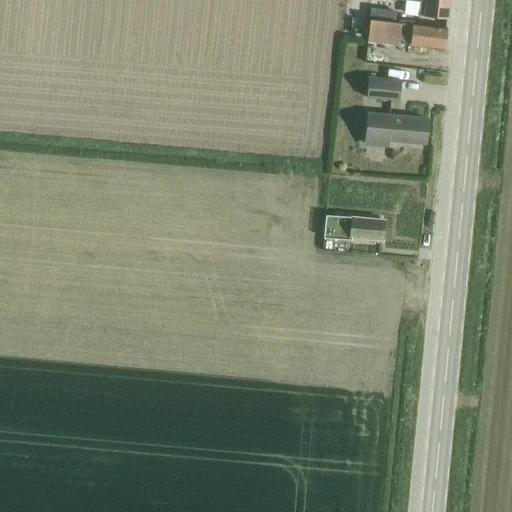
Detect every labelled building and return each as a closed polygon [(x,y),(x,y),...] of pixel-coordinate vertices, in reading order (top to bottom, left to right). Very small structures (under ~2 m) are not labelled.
[(401,0),(406,1),(420,2),(419,15),(447,18),(449,0),(401,0)] [(374,20),(393,22),(394,14),(371,11),(370,20),(374,20)] [(370,20),(367,38),(401,42),(412,43),(412,45),(444,49),(446,29),(393,22),(370,20)] [(367,98),(398,101),(400,80),(368,78),(367,98)] [(368,114),(365,144),(387,146),(388,140),(425,143),(427,119),(368,114)] [(381,240),(383,220),(352,218),(326,216),(324,238),(351,240),(351,237),(381,240)]
